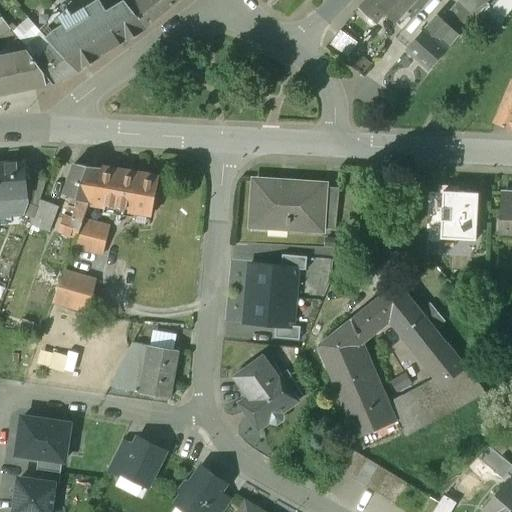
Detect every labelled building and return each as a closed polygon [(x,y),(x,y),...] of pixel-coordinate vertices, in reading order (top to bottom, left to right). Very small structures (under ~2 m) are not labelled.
[(101,0),(76,16),(77,16),(69,21),(78,31),(100,56),(146,27),(127,5),(126,3),(125,4),(121,0),(101,0)] [(133,0),(127,5),(146,27),(163,13),(152,0),(133,0)] [(152,0),(163,13),(178,0),(152,0)] [(366,0),(358,10),(375,25),(386,13),(398,25),(408,14),(409,13),(406,11),(416,0),(366,0)] [(416,0),(406,11),(409,13),(408,14),(413,18),(427,0),(416,0)] [(458,0),(442,21),(458,35),(460,37),(484,8),(488,7),(491,10),(499,1),(498,0),(458,0)] [(511,0),(499,0),(499,1),(491,10),(503,19),(511,7),(511,0)] [(76,16),(72,8),(62,14),(65,17),(68,21),(69,21),(77,16),(76,16)] [(68,21),(65,17),(62,14),(48,27),(53,32),(46,39),(50,44),(77,73),(100,56),(78,31),(68,21)] [(436,16),(406,50),(429,70),(458,35),(442,21),(436,16)] [(46,39),(29,21),(15,34),(36,62),(48,48),(47,47),(50,44),(46,39)] [(18,39),(7,45),(10,57),(24,54),(28,53),(18,39)] [(50,44),(47,47),(48,48),(36,62),(41,69),(52,85),(77,73),(50,44)] [(36,62),(28,53),(24,54),(26,64),(25,69),(26,72),(41,69),(36,62)] [(24,54),(14,56),(18,74),(26,72),(25,69),(26,64),(24,54)] [(10,57),(0,59),(0,96),(22,92),(18,74),(14,56),(10,57)] [(26,72),(18,74),(22,92),(52,85),(41,69),(26,72)] [(511,83),(494,124),(511,130),(511,131),(511,130),(511,83)] [(25,163),(0,165),(0,196),(0,198),(28,197),(27,182),(25,163)] [(100,169),(74,165),(63,194),(79,200),(88,203),(94,185),(100,169)] [(127,173),(100,169),(94,185),(88,203),(102,206),(119,209),(127,173)] [(158,178),(127,173),(119,209),(141,213),(151,215),(158,178)] [(46,181),(27,182),(28,197),(28,204),(37,207),(40,200),(46,181)] [(282,183),(255,181),(254,197),(252,197),(251,223),(288,225),(288,230),(322,233),(323,230),(325,192),(323,192),(282,189),(282,183)] [(442,185),(442,191),(440,228),(439,236),(478,239),(481,187),(442,185)] [(339,189),(323,188),(323,192),(325,192),(323,230),(335,230),(339,189)] [(442,191),(429,190),(427,227),(440,228),(442,191)] [(511,195),(503,195),(501,232),(511,232),(511,195)] [(28,197),(0,198),(0,215),(25,213),(28,205),(28,204),(28,197)] [(59,208),(40,200),(37,207),(31,224),(49,232),(59,208)] [(88,203),(79,200),(72,219),(81,222),(81,221),(88,203)] [(102,206),(88,203),(81,221),(96,225),(102,206)] [(151,215),(141,213),(139,224),(149,225),(151,215)] [(72,219),(64,216),(58,233),(75,239),(81,222),(72,219)] [(96,225),(81,221),(81,222),(75,239),(72,247),(109,256),(115,229),(96,225)] [(282,256),(281,268),(298,270),(306,271),(307,258),(282,256)] [(295,299),(298,270),(281,268),(250,265),(247,294),(295,299)] [(96,282),(63,273),(52,303),(88,313),(96,282)] [(420,314),(397,285),(376,302),(390,320),(390,321),(410,347),(433,330),(442,324),(429,307),(420,314)] [(292,328),(295,299),(247,294),(244,323),(276,327),(292,328)] [(376,302),(319,346),(358,437),(390,423),(354,337),(390,320),(376,302)] [(292,328),(276,327),(274,339),(300,341),(301,329),(292,328)] [(433,330),(410,347),(437,382),(465,367),(446,344),(445,344),(433,330)] [(150,347),(132,343),(110,387),(118,389),(141,393),(150,347)] [(178,352),(150,347),(141,393),(141,394),(169,399),(178,352)] [(263,358),(235,378),(249,398),(276,378),(263,358)] [(437,382),(389,408),(406,438),(487,394),(465,367),(437,382)] [(249,398),(240,404),(259,430),(269,422),(270,423),(277,424),(281,421),(282,414),(281,414),(297,402),(279,376),(276,378),(249,398)] [(69,425),(22,418),(16,455),(38,458),(62,462),(64,462),(69,425)] [(511,425),(489,448),(500,457),(511,445),(511,425)] [(165,453),(137,439),(134,446),(120,474),(121,475),(147,488),(165,453)] [(122,440),(107,471),(120,478),(121,475),(120,474),(134,446),(122,440)] [(366,487),(379,467),(347,447),(334,468),(366,487)] [(511,466),(500,457),(489,448),(478,459),(503,480),(511,468),(511,466)] [(62,462),(38,458),(36,470),(60,474),(62,462)] [(420,511),(429,498),(379,467),(366,487),(406,511),(420,511)] [(201,468),(190,483),(186,484),(180,491),(181,496),(175,504),(186,511),(206,511),(220,493),(226,485),(201,468)] [(60,474),(36,470),(35,482),(54,485),(58,485),(60,474)] [(35,482),(19,480),(13,511),(49,511),(54,485),(35,482)] [(511,511),(511,483),(509,481),(483,511),(511,511)] [(220,493),(206,511),(224,511),(232,502),(220,493)] [(451,511),(456,504),(444,497),(439,505),(434,511),(451,511)] [(434,511),(439,505),(429,498),(420,511),(434,511)]
